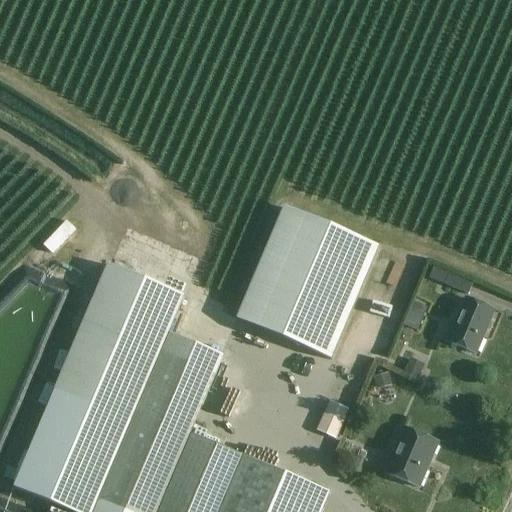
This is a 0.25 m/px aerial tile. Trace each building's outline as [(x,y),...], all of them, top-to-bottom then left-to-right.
[(285,209),(238,322),(332,361),(379,249),(285,209)] [(56,392),(13,492),(62,511),(322,511),(330,495),(223,449),(226,441),(194,427),(215,377),(223,358),(171,336),(168,335),(184,298),(109,265),(56,392)] [(435,267),(430,279),(469,296),(474,284),(435,267)] [(494,311),(466,299),(448,343),(476,355),(494,311)] [(414,304),(404,327),(417,333),(428,310),(414,304)] [(409,361),(403,376),(417,382),(423,367),(409,361)] [(388,376),(374,380),(377,392),(391,388),(388,376)] [(247,399),(252,388),(233,380),(228,391),(247,399)] [(337,388),(332,399),(350,407),(355,396),(337,388)] [(231,397),(224,405),(241,418),(248,410),(231,397)] [(349,411),(330,402),(317,432),(336,440),(349,411)] [(215,406),(210,416),(227,425),(232,415),(215,406)] [(438,444),(404,429),(385,474),(419,489),(438,444)] [(247,436),(244,446),(263,452),(266,441),(247,436)]
